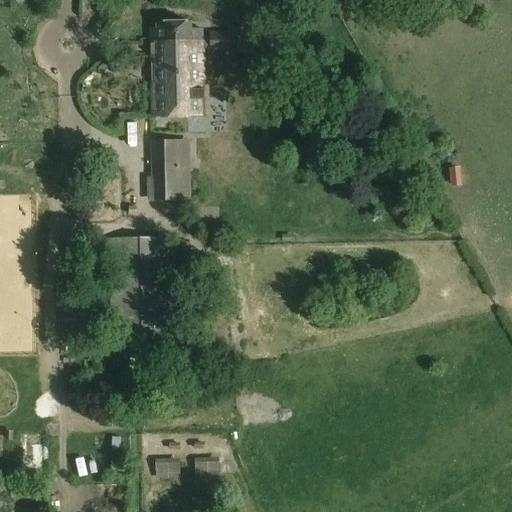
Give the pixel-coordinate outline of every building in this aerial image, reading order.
[(193,33),(193,24),(159,26),(159,29),(153,30),(153,42),(127,43),(128,56),(146,56),(146,55),(153,55),(155,104),(205,102),(203,33),(193,33)] [(238,47),(237,31),(218,32),(219,48),(238,47)] [(192,201),(191,141),(151,142),(151,178),(147,177),(147,202),(192,201)] [(175,357),(171,239),(109,240),(112,359),(175,357)] [(186,379),(210,375),(202,329),(178,333),(186,379)] [(89,361),(81,362),(81,375),(89,375),(89,361)] [(195,459),(196,479),(220,478),(220,459),(195,459)] [(156,461),(157,480),(181,479),(180,460),(156,461)]
